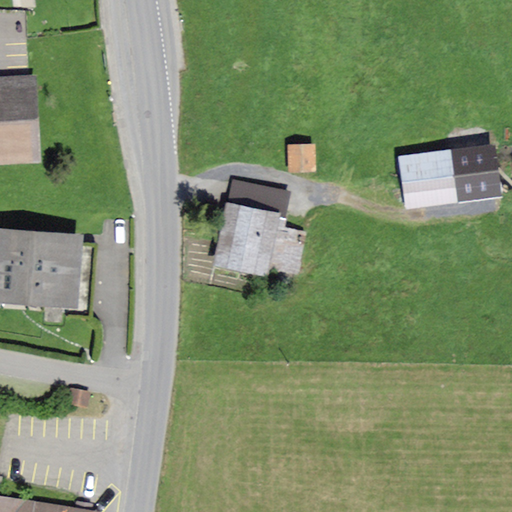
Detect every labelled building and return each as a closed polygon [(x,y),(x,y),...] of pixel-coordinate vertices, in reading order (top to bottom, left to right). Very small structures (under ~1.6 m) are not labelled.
[(0,156),(33,155),(29,83),(0,84),(0,156)] [(291,146),(290,169),(312,170),(313,147),(291,146)] [(403,157),(410,206),(453,201),(452,196),(459,195),(454,155),(447,156),(447,151),(403,157)] [(288,193),(234,183),(221,244),(215,243),(214,250),(219,251),(218,254),(295,270),(302,234),(280,230),(288,193)] [(0,236),(0,292),(65,298),(67,298),(66,316),(91,318),(96,244),(0,236)] [(0,511),(29,422),(0,412),(0,511)]
